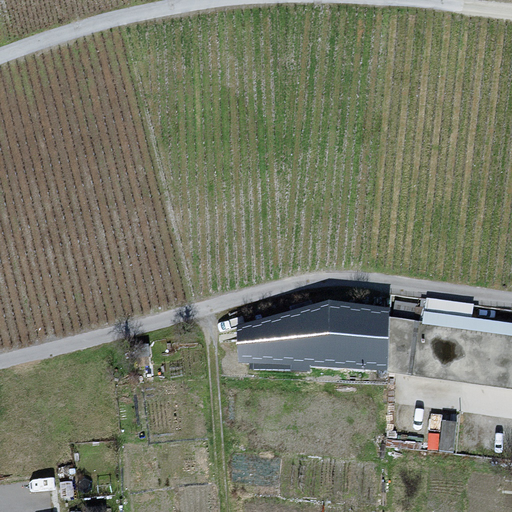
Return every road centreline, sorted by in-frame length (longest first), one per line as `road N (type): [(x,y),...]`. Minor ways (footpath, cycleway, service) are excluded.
road 1 (unclassified): [(0,363),(298,282),(340,278),(511,301)]
road 2 (track): [(312,0),(147,6),(0,59)]
road 3 (track): [(511,15),(388,0)]
